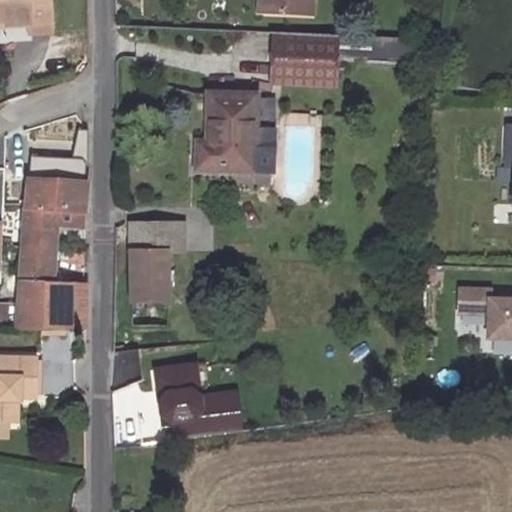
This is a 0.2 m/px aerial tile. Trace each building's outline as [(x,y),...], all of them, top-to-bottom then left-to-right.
[(53,35),(51,0),(0,0),(0,27),(29,27),(30,37),(53,35)] [(294,0),(253,0),(254,0),(251,0),(250,0),(250,21),(294,23),(294,0)] [(294,0),(294,23),(307,23),(308,0),(303,0),(294,0)] [(326,95),(328,46),(263,43),(261,93),(326,95)] [(254,183),(254,115),(254,106),(204,106),(203,155),(195,155),(194,184),(254,183)] [(511,141),(504,141),(502,181),(511,182),(509,220),(511,220),(511,141)] [(87,161),(27,157),(14,308),(13,331),(83,331),(82,285),(49,283),(52,228),(79,229),(86,183),(87,161)] [(121,311),(161,315),(163,258),(176,259),(178,235),(125,232),(121,311)] [(484,302),(453,302),(453,326),(483,326),(482,350),(511,349),(511,311),(484,311),(484,302)] [(12,400),(20,400),(23,400),(23,397),(35,397),(34,357),(0,357),(0,421),(12,422),(12,400)] [(173,415),(175,435),(243,427),(238,388),(216,391),(217,399),(203,400),(202,393),(198,359),(158,364),(163,410),(173,415)] [(216,391),(202,393),(203,400),(217,399),(216,391)] [(12,400),(12,422),(20,422),(20,400),(12,400)] [(163,410),(167,436),(175,435),(173,415),(163,410)]
